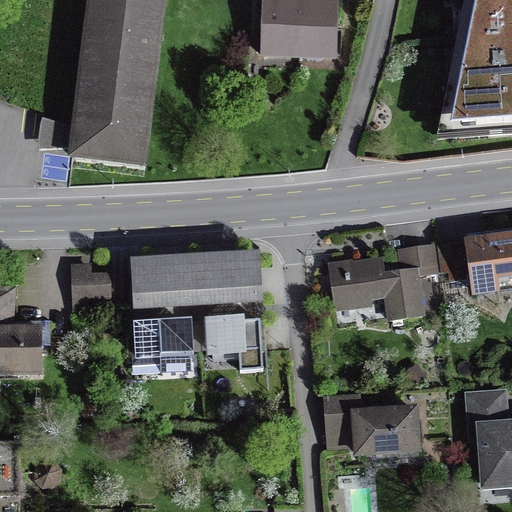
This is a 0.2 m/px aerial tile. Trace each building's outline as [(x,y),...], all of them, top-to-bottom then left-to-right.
[(167,0),(87,0),(72,125),(43,118),(40,130),(40,147),(69,147),(68,155),(147,165),(167,0)] [(456,106),(458,137),(511,133),(511,0),(466,0),(457,45),(464,44),(467,77),(452,78),(445,107),(456,106)] [(337,6),(264,3),(262,56),(335,59),(337,6)] [(511,280),(511,242),(467,249),(474,294),(499,290),(498,282),(511,280)] [(404,275),(386,278),(383,264),(332,273),(338,308),(389,299),(393,323),(425,318),(418,278),(441,274),(436,247),(401,253),(404,275)] [(184,270),(186,305),(258,300),(256,266),(184,270)] [(89,267),(73,267),(74,297),(107,296),(107,286),(109,286),(109,276),(89,277),(89,267)] [(137,307),(186,305),(184,270),(135,273),(137,307)] [(0,375),(41,375),(40,331),(12,331),(12,321),(15,291),(0,289),(0,375)] [(200,336),(201,351),(211,350),(212,355),(239,353),(240,373),(263,372),(260,322),(210,325),(210,335),(200,336)] [(191,356),(190,356),(189,351),(201,351),(200,336),(188,336),(188,326),(138,329),(140,359),(160,358),(161,373),(192,372),(191,356)] [(90,394),(78,406),(87,416),(99,404),(90,394)] [(511,427),(501,428),(498,395),(469,397),(472,435),(481,434),(485,476),(500,475),(501,483),(511,482),(511,427)] [(328,423),(355,421),(355,415),(360,415),(359,398),(326,400),(328,423)] [(360,415),(355,415),(355,421),(358,455),(377,454),(377,459),(399,457),(399,452),(418,451),(415,411),(360,415)] [(2,481),(19,481),(19,443),(0,443),(0,466),(2,467),(2,481)]
